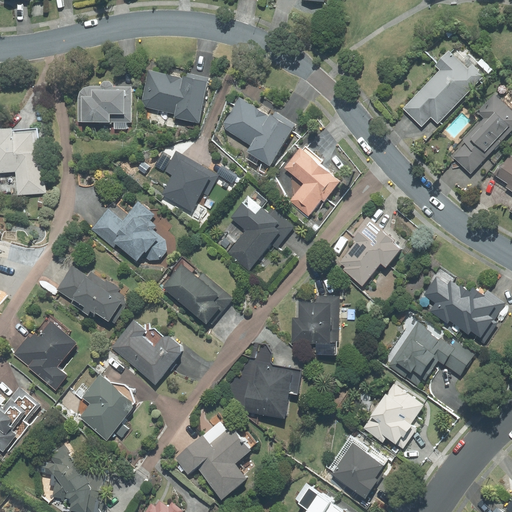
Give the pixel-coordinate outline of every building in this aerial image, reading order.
[(478,67),(481,63),(471,54),(468,58),(461,51),(456,56),(451,51),(436,67),(440,72),(405,108),(425,127),(433,118),(440,125),(487,76),(478,67)] [(204,125),(213,78),(188,74),(187,79),(150,72),(143,108),(178,114),(177,120),(204,125)] [(97,97),(81,96),(80,122),(114,124),(115,114),(130,115),(131,91),(97,89),(97,97)] [(452,155),(472,175),(492,155),(489,152),(511,128),(511,108),(495,92),(479,110),(488,118),(452,155)] [(274,168),(299,125),(275,111),(273,115),(241,96),(222,128),(254,147),(250,154),(274,168)] [(40,127),(0,129),(0,172),(17,172),(19,197),(49,195),(46,152),(39,153),(38,140),(41,140),(40,127)] [(306,184),(293,200),(312,217),(325,201),(329,204),(346,183),(324,165),(327,160),(308,144),(287,169),(306,184)] [(217,173),(177,151),(166,171),(175,177),(165,196),(194,212),(217,173)] [(511,190),(511,157),(511,156),(499,176),(509,183),(506,187),(511,190)] [(143,159),(137,167),(147,176),(154,168),(143,159)] [(151,252),(162,261),(171,250),(160,242),(163,238),(154,230),(157,226),(153,222),(159,214),(143,201),(126,221),(111,208),(94,228),(115,248),(120,244),(141,264),(151,252)] [(290,236),(298,227),(274,207),(271,211),(266,207),(260,214),(246,203),(234,218),(249,231),(230,254),(251,271),(285,231),(290,236)] [(390,268),(405,251),(398,244),(399,242),(377,222),(340,263),(365,286),(385,264),(390,268)] [(211,326),(236,298),(206,272),(202,276),(188,263),(166,287),(211,326)] [(75,266),(59,289),(76,301),(73,306),(92,319),(97,312),(114,324),(131,298),(122,292),(123,289),(94,270),(90,276),(75,266)] [(451,323),(452,321),(473,335),(475,332),(486,339),(498,321),(493,317),(501,305),(476,289),(474,292),(465,287),(463,289),(454,283),(452,286),(437,276),(423,296),(435,303),(430,310),(451,323)] [(0,306),(4,307),(8,292),(0,290),(0,306)] [(342,310),(343,296),(331,296),(331,301),(297,300),(293,344),(320,345),(319,356),(340,356),(340,342),(336,342),(337,309),(342,310)] [(397,355),(390,367),(423,386),(437,363),(464,379),(479,354),(416,316),(394,353),(397,355)] [(30,335),(14,353),(59,391),(72,376),(63,367),(84,343),(53,317),(34,339),(30,335)] [(150,331),(137,320),(114,347),(159,386),(186,355),(186,346),(175,336),(167,337),(158,347),(145,336),(150,331)] [(297,371),(259,366),(257,384),(252,383),(248,413),(290,418),(297,371)] [(140,404),(102,375),(86,397),(94,403),(82,418),(111,441),(140,404)] [(415,422),(428,405),(398,382),(363,428),(385,444),(390,437),(403,446),(419,425),(415,422)] [(0,447),(8,454),(33,427),(27,421),(43,403),(25,387),(10,403),(0,394),(0,447)] [(200,469),(226,501),(252,480),(240,464),(256,451),(255,449),(262,443),(249,427),(241,434),(235,426),(214,443),(207,435),(177,460),(191,477),(200,469)] [(388,465),(356,443),(335,475),(371,499),(383,481),(379,478),(388,465)] [(84,468),(85,452),(64,450),(64,455),(58,455),(58,462),(36,461),(35,472),(54,473),(53,487),(57,487),(57,497),(71,498),(71,504),(75,505),(74,511),(94,511),(96,490),(108,491),(109,470),(84,468)] [(307,510),(305,511),(352,511),(340,504),(343,499),(314,480),(298,504),(307,510)] [(187,511),(188,511),(175,502),(173,506),(161,498),(157,505),(153,502),(146,511),(187,511)]
